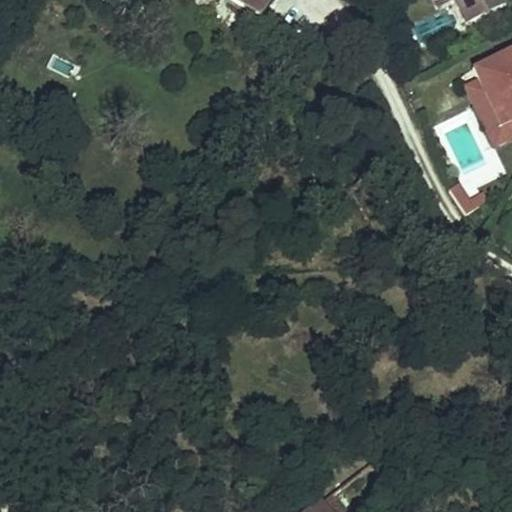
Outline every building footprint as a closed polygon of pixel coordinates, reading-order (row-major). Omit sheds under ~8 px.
[(220,0),(259,22),(271,0),(220,0)] [(458,0),(472,29),(508,11),(502,0),(458,0)] [(489,148),(511,137),(511,41),(468,61),(475,77),(461,83),(489,148)] [(368,463),(320,503),(327,511),(328,511),(376,473),(368,463)] [(327,511),(320,503),(308,511),(327,511)]
